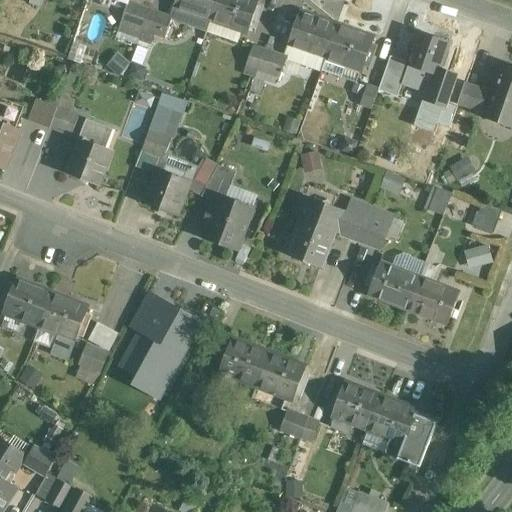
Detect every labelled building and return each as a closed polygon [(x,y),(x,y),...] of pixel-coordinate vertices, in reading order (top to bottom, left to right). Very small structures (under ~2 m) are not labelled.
[(211,30),(215,20),(221,0),(181,0),(176,16),(211,30)] [(262,0),(221,0),(215,20),(252,33),(262,0)] [(128,18),(170,35),(176,16),(136,2),(128,18)] [(333,57),(346,25),(306,9),(292,44),(333,57)] [(346,25),(333,57),(367,69),(380,37),(346,25)] [(436,90),(453,40),(419,29),(407,63),(413,67),(408,81),(436,90)] [(245,71),(279,78),(289,54),(257,42),(245,71)] [(117,52),(108,66),(121,75),(130,62),(117,52)] [(487,118),(511,125),(511,58),(506,56),(496,87),(487,118)] [(125,75),(144,80),(147,66),(129,61),(125,75)] [(496,87),(444,69),(436,90),(433,98),(487,118),(496,87)] [(365,101),(386,108),(391,91),(371,84),(365,101)] [(39,98),(32,117),(76,134),(83,112),(39,98)] [(28,124),(0,113),(0,159),(14,165),(28,124)] [(148,147),(169,154),(176,136),(154,129),(148,147)] [(108,183),(120,149),(83,132),(70,169),(108,183)] [(481,170),(473,155),(455,166),(461,180),(481,170)] [(189,191),(201,197),(218,166),(206,160),(195,179),(192,182),(189,191)] [(236,173),(218,166),(201,197),(214,202),(216,196),(226,200),(236,173)] [(156,169),(143,203),(179,216),(189,191),(192,182),(156,169)] [(425,208),(443,215),(451,193),(433,186),(425,208)] [(349,209),(306,194),(287,251),(329,267),(341,232),(349,209)] [(214,202),(202,239),(240,252),(254,209),(226,200),(216,196),(214,202)] [(341,232),(386,249),(398,214),(356,197),(341,232)] [(477,222),(497,232),(506,210),(485,202),(477,222)] [(492,242),(469,249),(474,267),(499,261),(492,242)] [(413,308),(426,272),(384,256),(370,292),(413,308)] [(426,272),(413,308),(453,323),(465,287),(426,272)] [(57,287),(22,273),(6,310),(43,323),(57,287)] [(79,339),(92,300),(57,287),(43,323),(79,339)] [(165,304),(150,296),(133,327),(142,332),(124,365),(141,374),(145,366),(164,376),(191,325),(162,309),(165,304)] [(112,350),(91,339),(83,360),(102,371),(112,350)] [(270,354),(233,340),(220,373),(257,387),(270,354)] [(306,368),(270,354),(257,387),(294,401),(306,369),(306,368)] [(381,397),(345,383),(332,416),(369,430),(381,397)] [(418,411),(381,397),(369,430),(403,444),(405,444),(416,415),(418,411)] [(326,419),(293,408),(285,426),(318,439),(326,419)] [(416,415),(405,444),(403,444),(397,459),(420,468),(437,423),(416,415)] [(0,472),(9,473),(27,447),(1,431),(0,432),(0,472)] [(40,442),(30,462),(49,474),(60,454),(40,442)] [(54,471),(43,493),(67,506),(79,483),(54,471)] [(9,473),(0,472),(0,511),(7,511),(25,487),(9,473)] [(63,511),(87,511),(86,511),(96,492),(79,483),(67,506),(63,511)]
